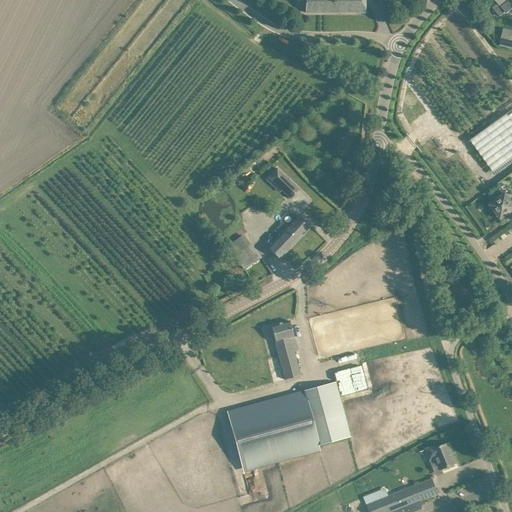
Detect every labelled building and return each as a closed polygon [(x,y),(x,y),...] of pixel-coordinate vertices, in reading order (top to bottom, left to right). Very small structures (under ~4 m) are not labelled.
[(305,0),(305,2),(305,12),(364,13),(364,3),(364,0),(305,0)] [(511,0),(495,0),(498,3),(492,8),(500,16),(505,12),(506,14),(511,9),(511,0)] [(504,31),(502,39),(501,45),(511,47),(511,33),(504,31)] [(493,172),(511,158),(511,109),(470,140),(493,172)] [(290,199),(299,189),(277,168),(268,177),(282,190),(288,197),(290,199)] [(494,202),(490,205),(498,216),(500,219),(504,217),(508,214),(511,219),(511,218),(511,202),(506,194),(500,198),(496,193),(490,197),(494,202)] [(267,248),(272,252),(279,259),(310,227),(297,216),(288,226),(281,220),(279,222),(281,223),(274,231),(279,235),(267,248)] [(245,268),(260,258),(244,233),(228,243),(245,268)] [(271,326),(274,335),(285,379),(300,375),(293,351),(297,350),(289,321),(271,326)] [(227,411),(242,465),(350,436),(335,382),(227,411)] [(448,443),(435,448),(434,446),(425,450),(429,462),(436,459),(440,469),(456,463),(448,443)] [(424,499),(438,494),(432,479),(423,482),(388,496),(383,498),(380,491),(364,497),(369,511),(423,511),(421,506),(419,501),(424,499)]
